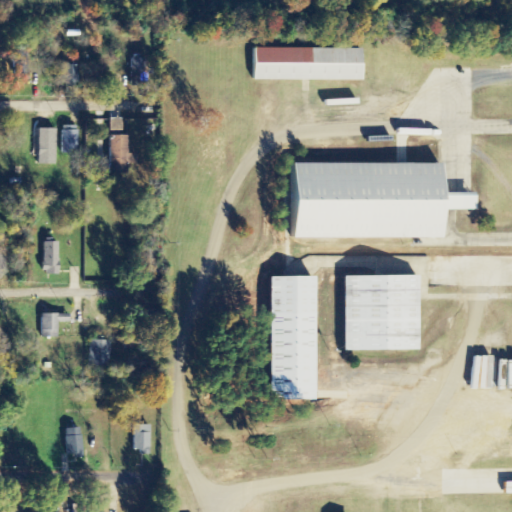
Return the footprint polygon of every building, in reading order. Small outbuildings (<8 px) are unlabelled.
[(358,82),(358,71),(360,71),(360,50),(250,49),(250,81),(358,82)] [(129,60),(130,75),(147,75),(146,59),(129,60)] [(77,66),(60,66),(61,86),(78,86),(77,66)] [(122,118),(109,118),(109,132),(122,132),(122,118)] [(61,154),(77,154),(78,127),(62,126),(61,154)] [(55,130),(37,130),(36,165),(55,165),(55,130)] [(129,137),(108,137),(109,179),(129,179),(129,137)] [(292,161),(292,236),(440,236),(440,207),(474,207),(474,191),(440,191),(439,161),(292,161)] [(57,275),(58,242),(42,242),(41,275),(57,275)] [(313,398),(312,273),(268,274),(269,398),(313,398)] [(416,348),(416,273),(342,273),(342,348),(416,348)] [(56,338),(56,323),(67,323),(67,315),(39,314),(38,338),(56,338)] [(108,341),(87,340),(87,367),(108,367),(108,341)] [(148,452),(149,426),(132,425),(131,452),(148,452)] [(63,429),(64,458),(81,457),(80,428),(63,429)]
